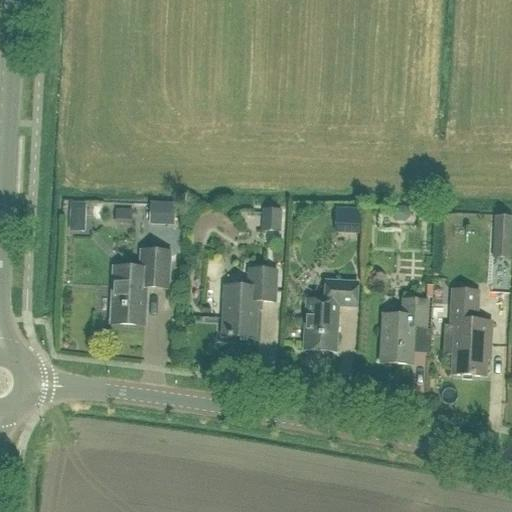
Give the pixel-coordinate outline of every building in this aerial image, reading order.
[(280,234),(281,210),(262,209),(261,233),(280,234)] [(131,212),(116,211),(116,234),(131,234),(131,212)] [(511,219),(494,219),(492,261),(510,262),(511,221),(511,219)] [(167,289),(169,255),(142,254),(141,272),(114,271),(111,325),(144,326),(145,296),(143,296),(144,288),(167,289)] [(274,304),(276,272),(249,271),(248,289),(225,288),(222,339),(232,339),(254,340),(256,303),(274,304)] [(356,309),(357,285),(325,283),(324,303),(306,302),(303,352),(335,353),(338,308),(356,309)] [(489,353),(491,324),(477,323),(478,293),(452,292),(450,328),(455,328),(452,377),(485,379),(486,353),(489,353)] [(426,331),(428,305),(403,304),(402,319),(384,318),(381,366),(413,368),(415,331),(426,331)]
